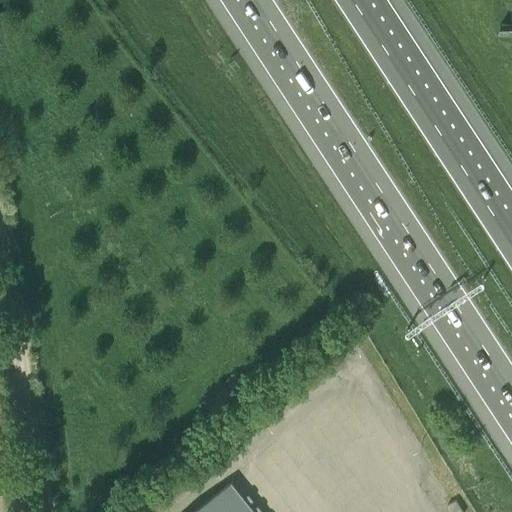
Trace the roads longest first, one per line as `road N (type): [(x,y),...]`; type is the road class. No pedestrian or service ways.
road 1 (motorway): [(254,0),(511,391)]
road 2 (motorway): [(511,242),(353,0)]
road 3 (unclassified): [(45,511),(0,249)]
